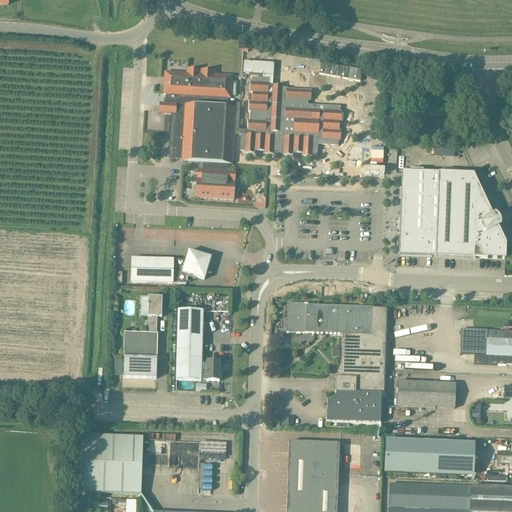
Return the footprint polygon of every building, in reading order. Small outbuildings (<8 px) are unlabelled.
[(241,136),(240,152),(244,152),(244,154),(254,155),(255,152),(263,152),(263,155),(274,156),(274,154),(282,154),(282,156),(293,157),(293,154),(302,154),(302,157),(312,158),(312,156),(317,156),(317,145),(338,147),(338,142),(340,142),(341,132),(339,132),(339,123),(341,123),(341,122),(342,112),(340,112),(340,108),(308,106),(308,102),(310,102),(311,92),(286,90),(286,89),(282,89),(283,87),(272,86),(272,81),(274,64),(243,62),(242,75),(260,76),(260,79),(252,79),(252,83),(250,83),(249,93),(252,94),(252,102),(249,102),(248,113),(250,113),(250,122),(248,121),(247,131),(241,131),(241,136)] [(163,87),(163,96),(164,96),(165,96),(164,114),(171,115),(170,117),(169,150),(168,160),(182,161),(181,163),(190,163),(198,164),(198,181),(197,181),(196,199),(233,201),(234,183),(228,182),(230,166),(232,166),(233,135),(241,136),(241,131),(238,131),(239,106),(227,105),(228,99),(230,100),(231,77),(213,76),(213,72),(186,70),(186,75),(164,73),(164,78),(163,87)] [(440,121),(439,133),(456,134),(457,123),(440,121)] [(402,174),(399,256),(505,260),(505,246),(497,230),(500,229),(493,215),(491,216),(472,176),(402,174)] [(263,200),(254,207),(255,209),(265,210),(266,200),(263,200)] [(131,260),(131,284),(186,285),(188,276),(204,281),(211,259),(189,252),(185,263),(173,263),(173,260),(131,260)] [(123,359),(123,378),(156,379),(157,360),(158,335),(157,335),(157,318),(162,319),(162,299),(148,298),(148,318),(149,318),(148,335),(124,334),(123,359)] [(287,304),(286,334),(342,336),(341,346),(385,347),(386,310),(372,309),(315,307),(315,305),(287,304)] [(176,360),(176,382),(201,382),(201,381),(201,362),(203,312),(178,311),(176,360)] [(411,335),(426,333),(425,325),(410,328),(411,335)] [(460,349),(460,356),(474,357),(474,365),(504,367),(506,330),(503,330),(503,333),(461,331),(460,349)] [(326,402),(326,423),(337,424),(336,428),(349,428),(349,424),(379,425),(380,396),(384,396),(385,360),(385,347),(341,346),(341,360),(340,379),(336,379),(335,394),(335,397),(330,402),(326,402)] [(207,362),(206,382),(214,383),(219,383),(220,363),(215,363),(207,362)] [(397,382),(396,408),(455,410),(456,385),(397,382)] [(504,388),(503,400),(511,400),(511,387),(504,387),(504,388)] [(475,420),(475,424),(477,426),(481,426),(484,424),(484,420),(483,419),(483,412),(472,412),(472,419),(476,419),(475,420)] [(81,436),(78,493),(140,495),(142,438),(81,436)] [(226,461),(226,443),(175,442),(175,436),(163,436),(163,449),(157,449),(157,455),(161,455),(160,468),(198,468),(198,460),(226,461)] [(289,443),(286,511),(336,511),(338,475),(339,445),(289,443)] [(385,443),(383,477),(471,480),(473,446),(385,443)] [(497,454),(496,465),(509,466),(509,473),(511,473),(511,451),(510,451),(510,453),(510,454),(497,454)] [(389,484),(388,511),(393,511),(511,511),(511,488),(470,487),(470,488),(431,486),(405,485),(389,484)] [(72,498),(71,511),(82,511),(83,500),(83,499),(72,498)]
